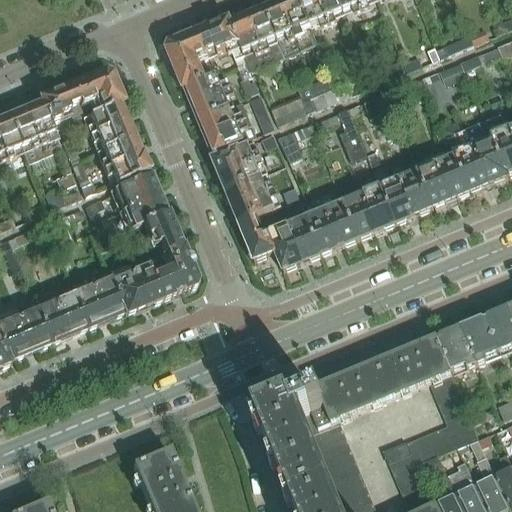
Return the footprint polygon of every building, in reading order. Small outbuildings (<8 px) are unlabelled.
[(298,0),(288,0),(262,11),(285,64),(319,50),(312,32),(310,28),(298,0)] [(298,0),(310,28),(319,24),(323,34),(337,28),(333,18),(342,14),(336,0),(298,0)] [(375,0),(336,0),(342,14),(352,10),(356,21),(371,15),(366,4),(376,0),(375,0)] [(262,11),(229,25),(252,81),(254,80),(253,77),(285,64),(262,11)] [(228,22),(198,34),(207,57),(215,54),(216,58),(231,52),(244,84),(252,81),(229,25),(228,22)] [(495,28),(493,34),(496,40),(507,35),(502,25),(495,28)] [(168,47),(166,54),(182,92),(184,91),(202,84),(196,71),(201,70),(199,65),(209,61),(207,57),(198,34),(168,47)] [(481,35),(470,40),(474,50),(486,45),(481,35)] [(441,64),(466,54),(462,44),(437,55),(441,64)] [(511,46),(499,52),(502,61),(511,56),(511,46)] [(502,61),(499,52),(484,58),(487,67),(502,61)] [(440,64),(435,53),(428,56),(432,67),(440,64)] [(408,78),(430,69),(426,60),(404,69),(408,78)] [(479,60),(462,67),(465,75),(482,68),(479,60)] [(407,77),(401,64),(390,69),(395,82),(407,77)] [(440,76),(446,92),(461,86),(455,70),(440,76)] [(103,74),(71,87),(79,105),(80,109),(95,102),(99,114),(121,105),(123,104),(112,78),(103,74)] [(439,77),(423,83),(427,91),(432,105),(448,98),(439,77)] [(202,84),(184,91),(198,123),(230,111),(227,104),(235,101),(229,87),(221,90),(216,78),(202,84)] [(354,100),(363,97),(355,79),(346,82),(349,88),(354,100)] [(249,82),(241,86),(248,102),(260,97),(255,86),(251,88),(249,82)] [(414,97),(427,91),(423,83),(410,89),(414,97)] [(66,111),(79,105),(71,87),(38,101),(39,104),(50,127),(59,123),(57,119),(68,114),(66,111)] [(354,100),(349,88),(317,101),(311,104),(316,116),(354,100)] [(312,89),(298,95),(305,111),(308,119),(316,116),(311,104),(317,101),(312,89)] [(392,115),(385,98),(364,107),(371,123),(392,115)] [(251,105),(258,122),(268,118),(261,101),(251,105)] [(39,104),(7,118),(22,153),(55,140),(50,127),(39,104)] [(85,120),(99,153),(135,139),(121,105),(99,114),(85,120)] [(230,111),(198,123),(213,158),(245,145),(256,140),(243,109),(231,114),(230,111)] [(364,118),(360,109),(349,114),(353,122),(364,118)] [(308,119),(305,111),(275,123),(279,131),(308,119)] [(367,160),(349,114),(338,119),(342,127),(346,137),(341,139),(352,167),(367,160)] [(7,118),(0,120),(0,162),(22,153),(7,118)] [(268,118),(258,122),(265,139),(275,135),(268,118)] [(307,132),(311,140),(342,127),(338,119),(307,132)] [(485,126),(507,177),(511,174),(511,131),(509,133),(503,119),(485,126)] [(454,156),(456,160),(472,197),(509,182),(507,177),(485,126),(456,138),(462,152),(454,156)] [(288,150),(295,147),(311,140),(307,132),(285,141),(288,150)] [(149,172),(135,139),(99,153),(114,187),(149,172)] [(267,156),(279,151),(274,139),(262,144),(267,156)] [(278,144),(289,169),(302,163),(295,147),(288,150),(285,141),(278,144)] [(72,169),(80,165),(71,143),(63,146),(72,169)] [(226,195),(262,180),(248,148),(212,163),(226,195)] [(376,157),(367,160),(373,176),(382,172),(376,157)] [(472,197),(456,160),(418,176),(434,213),(472,197)] [(80,165),(72,169),(85,201),(97,197),(93,187),(89,188),(80,165)] [(434,213),(418,176),(381,191),(397,228),(434,213)] [(71,177),(56,183),(61,195),(67,192),(76,189),(71,177)] [(168,216),(153,180),(114,196),(130,233),(142,227),(168,216)] [(239,226),(254,220),(275,211),(262,180),(226,195),(239,226)] [(73,198),(79,196),(76,189),(67,192),(70,199),(73,198)] [(397,228),(381,191),(343,207),(358,244),(397,228)] [(295,193),(283,198),(288,208),(299,203),(295,193)] [(73,198),(76,205),(82,203),(79,196),(73,198)] [(73,198),(70,199),(68,200),(71,207),(76,205),(73,198)] [(71,207),(68,200),(62,202),(65,210),(71,207)] [(65,210),(62,202),(41,211),(44,218),(65,210)] [(97,215),(104,212),(101,204),(94,207),(97,215)] [(104,233),(97,215),(94,207),(92,207),(85,212),(92,229),(104,233)] [(322,259),(358,244),(343,207),(306,222),(322,259)] [(24,216),(28,226),(44,218),(41,211),(40,210),(24,216)] [(58,224),(61,232),(65,230),(85,222),(82,214),(58,224)] [(160,247),(165,258),(182,251),(168,216),(142,227),(148,240),(152,238),(157,249),(160,247)] [(239,226),(256,265),(276,257),(267,238),(263,240),(254,220),(239,226)] [(0,236),(15,230),(12,222),(0,226),(0,236)] [(267,238),(276,257),(284,275),(322,259),(306,222),(267,238)] [(55,235),(61,232),(58,224),(52,226),(55,235)] [(55,235),(52,226),(46,229),(49,237),(55,235)] [(43,240),(49,237),(46,229),(40,231),(43,240)] [(55,235),(49,237),(55,254),(72,247),(65,230),(61,232),(55,235)] [(43,240),(40,231),(7,245),(11,253),(43,240)] [(107,239),(90,232),(100,258),(112,253),(107,239)] [(0,261),(12,257),(11,253),(7,245),(0,247),(0,261)] [(35,257),(43,254),(41,246),(33,249),(35,257)] [(182,251),(165,258),(171,273),(152,282),(162,304),(194,291),(198,284),(184,250),(182,251)] [(162,304),(152,282),(146,266),(110,281),(124,317),(126,320),(162,304)] [(124,317),(110,281),(109,278),(71,294),(87,332),(124,317)] [(71,294),(34,310),(50,348),(87,332),(71,294)] [(50,348),(34,310),(0,324),(0,330),(14,364),(50,348)] [(511,322),(508,313),(484,323),(499,358),(511,352),(511,322)] [(484,323),(461,332),(477,372),(486,368),(484,364),(499,358),(484,323)] [(461,332),(435,343),(450,378),(466,372),(468,376),(477,372),(461,332)] [(0,373),(11,368),(10,365),(0,341),(0,373)] [(351,511),(350,508),(345,497),(340,485),(335,473),(355,465),(339,427),(430,390),(452,381),(450,378),(435,343),(317,393),(315,388),(286,401),(288,404),(255,418),(293,511),(351,511)] [(452,381),(430,390),(434,400),(456,391),(452,381)] [(460,401),(456,391),(434,400),(438,410),(460,401)] [(460,401),(438,410),(442,421),(465,411),(460,401)] [(511,423),(511,405),(499,412),(505,426),(511,423)] [(476,438),(468,420),(465,411),(442,421),(447,431),(457,454),(479,445),(476,438)] [(474,417),(482,436),(489,433),(480,415),(474,417)] [(476,438),(482,436),(474,417),(468,420),(476,438)] [(447,431),(437,435),(447,459),(457,454),(447,431)] [(437,435),(427,440),(437,463),(447,459),(437,435)] [(437,463),(427,440),(417,444),(427,467),(437,463)] [(487,441),(476,447),(481,456),(491,451),(487,441)] [(417,444),(407,449),(411,459),(415,468),(417,471),(427,467),(417,444)] [(476,447),(469,450),(472,457),(486,485),(474,490),(484,511),(507,511),(493,481),(485,464),(481,456),(476,447)] [(411,459),(407,449),(385,458),(389,468),(411,459)] [(472,457),(469,450),(458,455),(461,462),(472,457)] [(193,511),(180,480),(169,454),(132,470),(149,511),(193,511)] [(415,468),(411,459),(389,468),(393,478),(415,468)] [(505,476),(493,481),(507,511),(511,511),(511,470),(506,459),(499,463),(505,476)] [(436,511),(461,511),(455,499),(447,482),(441,469),(439,463),(419,471),(427,491),(439,485),(448,504),(436,509),(436,511)] [(340,485),(360,477),(355,465),(335,473),(340,485)] [(393,478),(398,489),(420,478),(417,471),(415,468),(393,478)] [(447,482),(455,499),(461,511),(484,511),(474,490),(466,473),(464,469),(457,473),(459,476),(447,482)] [(345,497),(365,488),(360,477),(340,485),(345,497)] [(398,489),(402,500),(425,489),(420,478),(398,489)] [(350,508),(370,500),(365,488),(345,497),(350,508)] [(402,500),(407,510),(430,499),(425,489),(402,500)] [(430,499),(407,510),(407,511),(429,511),(436,509),(430,499)] [(351,511),(373,511),(374,511),(370,500),(350,508),(351,511)]
